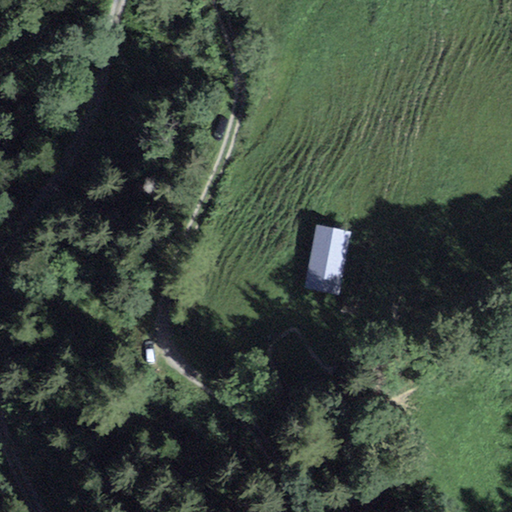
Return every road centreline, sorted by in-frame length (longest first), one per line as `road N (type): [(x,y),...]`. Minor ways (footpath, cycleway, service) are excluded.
road 1 (track): [(309,511),(273,451),(232,406),(179,370),(162,351),(158,330),(167,272),(223,170),(235,123),(237,78),(217,0)]
road 2 (track): [(117,0),(101,88),(0,255)]
